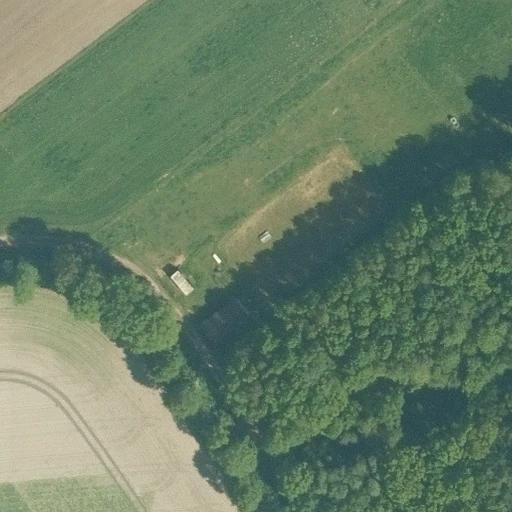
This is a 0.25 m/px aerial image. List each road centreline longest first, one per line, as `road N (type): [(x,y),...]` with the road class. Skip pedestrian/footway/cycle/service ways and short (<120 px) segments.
road 1 (track): [(0,239),(85,247),(148,284),(274,464)]
road 2 (track): [(274,464),(360,388),(408,374),(471,376),(511,359)]
